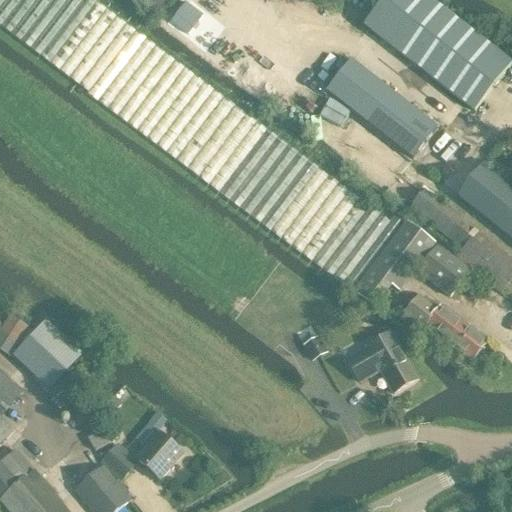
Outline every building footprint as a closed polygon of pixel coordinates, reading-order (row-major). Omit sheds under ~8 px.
[(0,0),(0,25),(78,85),(273,233),(353,294),(400,232),(199,80),(93,0),(0,0)] [(476,110),(511,63),(511,62),(432,0),(383,0),(365,23),(476,110)] [(352,61),(327,92),(414,160),(438,129),(352,61)] [(511,184),(486,165),(459,199),(511,239),(511,184)] [(464,251),(461,255),(457,259),(501,294),(511,280),(511,259),(425,191),(410,209),(464,251)] [(404,228),(353,295),(376,311),(392,289),(400,294),(437,245),(407,224),(404,228)] [(439,247),(419,274),(451,299),(472,272),(456,260),(439,247)] [(496,292),(483,301),(498,320),(510,310),(508,308),(501,298),(496,292)] [(427,327),(472,363),(487,344),(443,309),(439,315),(419,299),(405,316),(424,331),(427,327)] [(11,318),(0,334),(0,350),(11,358),(12,357),(16,351),(30,330),(24,326),(11,318)] [(18,352),(13,357),(15,359),(50,392),(83,357),(78,352),(46,322),(42,326),(18,352)] [(419,381),(391,334),(367,348),(368,350),(347,362),(360,383),(381,372),(394,395),(419,381)] [(0,449),(7,442),(4,439),(12,433),(1,421),(2,420),(13,408),(24,393),(0,372),(0,449)] [(74,376),(48,395),(60,413),(64,410),(77,429),(98,414),(85,396),(88,394),(74,376)] [(146,449),(136,460),(138,462),(161,482),(183,457),(161,437),(157,434),(155,432),(142,446),(146,449)] [(11,511),(66,511),(56,501),(58,499),(18,453),(0,469),(0,497),(2,499),(1,500),(11,511)] [(118,453),(106,468),(121,480),(134,466),(118,453)] [(119,511),(133,502),(105,469),(76,493),(91,511),(119,511)]
